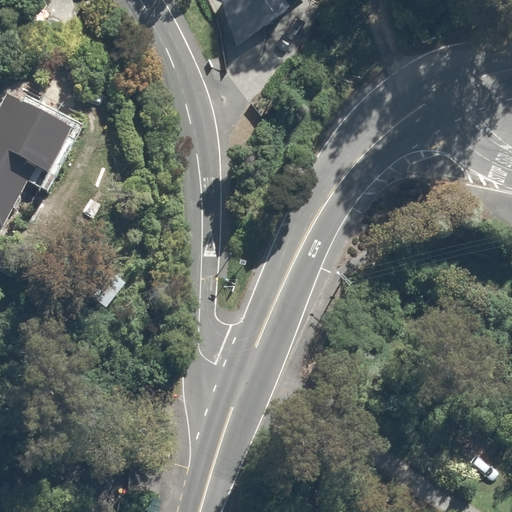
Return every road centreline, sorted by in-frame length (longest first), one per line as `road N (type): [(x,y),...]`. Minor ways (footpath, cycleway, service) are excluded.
road 1 (residential): [(244,375),(218,364),(204,346),(203,210),(190,116),(141,0)]
road 2 (secondary): [(244,375),(332,196),(385,133),(437,94)]
road 3 (secondary): [(201,511),(244,375)]
